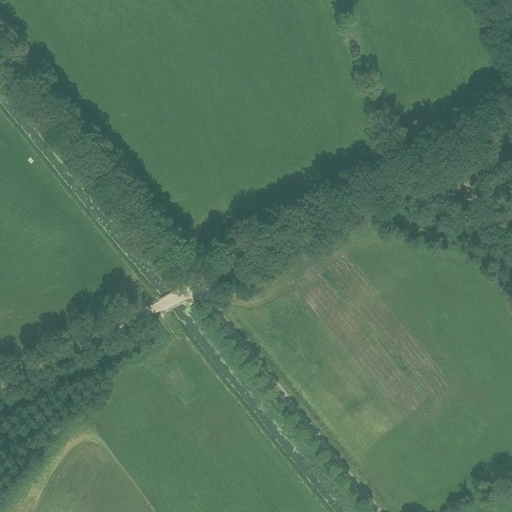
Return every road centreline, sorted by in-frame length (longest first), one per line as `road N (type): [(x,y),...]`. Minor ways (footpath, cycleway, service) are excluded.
road 1 (track): [(195,285),(511,115)]
road 2 (unclassified): [(377,511),(195,285)]
road 3 (unclassified): [(0,389),(195,285)]
